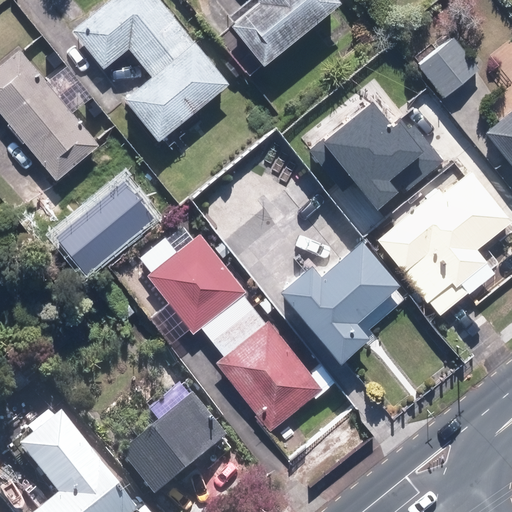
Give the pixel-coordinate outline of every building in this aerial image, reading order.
[(164,143),(170,144),(176,140),(178,134),(174,128),(172,128),(225,85),(155,0),(108,0),(69,32),(100,70),(124,50),(148,79),(121,101),(155,143),(161,138),(164,143)] [(224,27),(256,66),(333,4),(329,0),(253,0),(252,1),(254,3),(224,27)] [(359,0),(370,13),(380,5),(376,0),(359,0)] [(373,18),(386,34),(397,25),(384,10),(373,18)] [(480,69),(454,38),(419,67),(445,98),(480,69)] [(0,63),(0,118),(52,180),(95,144),(16,50),(0,63)] [(373,101),(312,152),(344,190),(354,181),(381,213),(443,161),(406,116),(394,126),(373,101)] [(511,109),(482,134),(511,171),(511,109)] [(432,298),(443,311),(468,290),(460,281),(487,259),(475,245),(511,214),(472,168),(441,194),(436,188),(424,198),(413,208),(414,209),(377,240),(428,301),(432,298)] [(78,218),(41,175),(15,198),(52,240),(78,218)] [(126,184),(57,242),(86,276),(154,218),(126,184)] [(178,208),(187,220),(199,211),(190,199),(178,208)] [(191,239),(181,227),(165,240),(174,252),(146,276),(192,333),(199,327),(210,340),(251,309),(239,294),(243,291),(198,234),(191,239)] [(213,249),(221,258),(228,251),(220,242),(213,249)] [(281,295),(340,366),(367,344),(352,326),(398,288),(361,244),(318,278),(311,270),(281,295)] [(511,311),(511,274),(477,306),(495,326),(511,311)] [(258,304),(265,313),(272,307),(265,299),(258,304)] [(264,324),(251,309),(210,340),(222,355),(214,362),(268,431),(311,396),(312,398),(332,382),(319,367),(309,374),(267,321),(264,324)] [(0,356),(0,375),(16,395),(36,379),(11,347),(0,356)] [(121,454),(154,495),(227,436),(185,385),(152,412),(160,423),(121,454)] [(32,511),(129,511),(137,506),(60,409),(19,443),(58,492),(32,511)]
